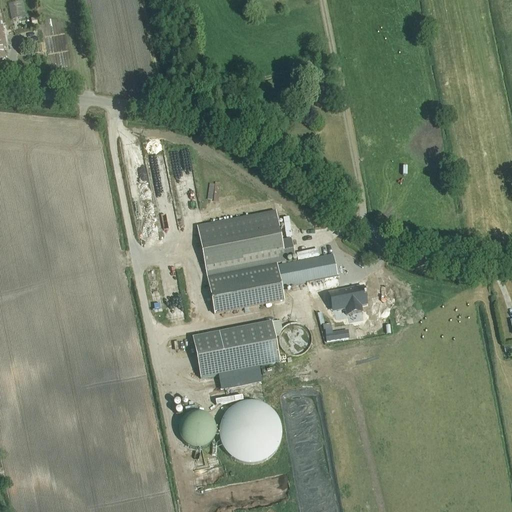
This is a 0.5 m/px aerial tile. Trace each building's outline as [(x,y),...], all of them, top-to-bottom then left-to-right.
[(275,212),(197,228),(214,317),(284,303),(281,291),(281,289),(276,264),(285,262),(285,260),(294,258),(292,250),(291,242),(290,239),(281,241),(275,212)] [(285,262),(276,264),(281,289),(306,284),(337,278),(333,256),(286,265),(285,262)] [(360,288),(331,294),(334,312),(342,311),(343,316),(359,313),(358,308),(364,306),(360,288)] [(272,324),(272,323),(192,339),(200,380),(280,364),(274,338),(278,337),(281,330),(280,322),(272,324)] [(217,405),(246,401),(245,394),(234,396),(233,390),(215,393),(217,405)] [(280,441),(281,434),(280,427),(278,420),(274,414),(269,409),(263,406),(257,403),(250,403),(243,403),(236,406),(230,409),(225,414),(222,420),(219,427),(218,434),(219,441),(222,448),(225,454),(230,459),(236,462),(243,465),(250,465),(257,465),(263,462),(269,459),(274,454),(278,448),(280,441)] [(214,436),(215,431),(214,426),(212,422),(209,418),(205,415),(200,413),(194,413),(189,415),(185,418),(182,422),(180,426),(179,431),(180,436),(182,441),(185,445),(189,448),(194,449),(200,449),(205,448),(209,445),(212,441),(214,436)]
